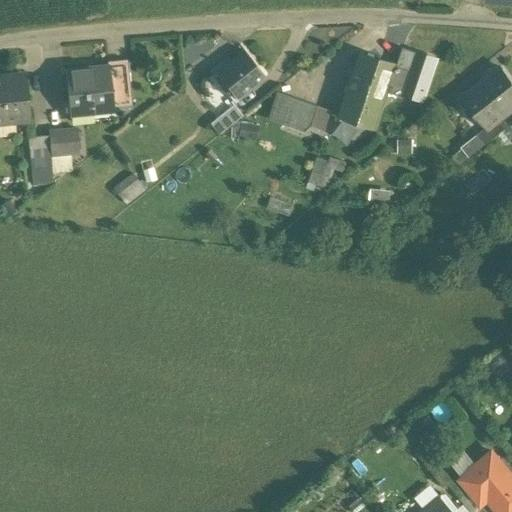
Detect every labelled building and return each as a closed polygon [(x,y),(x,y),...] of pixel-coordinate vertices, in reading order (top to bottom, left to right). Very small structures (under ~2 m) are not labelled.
[(246,51),(217,73),(237,98),(265,75),(246,51)] [(393,65),(360,53),(346,95),(378,106),(393,65)] [(127,59),(108,61),(108,66),(110,66),(114,106),(132,104),(127,59)] [(108,66),(66,70),(70,114),(114,110),(114,106),(110,66),(108,66)] [(511,80),(502,67),(463,98),(478,116),(481,114),(488,124),(486,126),(486,127),(487,128),(501,117),(511,108),(511,80)] [(23,75),(0,77),(0,121),(27,119),(23,75)] [(378,106),(346,95),(339,116),(371,127),(378,106)] [(292,98),(285,120),(297,124),(298,122),(297,121),(304,102),(292,98)] [(317,107),(304,102),(297,121),(298,122),(310,126),(317,107)] [(234,104),(211,123),(219,134),(242,115),(234,104)] [(501,117),(487,128),(486,127),(477,135),(485,145),(508,126),(501,117)] [(49,135),(28,137),(33,184),(53,182),(49,135)] [(308,181),(327,187),(333,167),(342,170),(345,161),(317,152),(308,181)] [(134,174),(115,188),(126,203),(145,189),(134,174)] [(271,197),(267,205),(288,214),(292,205),(271,197)] [(467,448),(450,461),(459,473),(476,460),(467,448)] [(511,511),(511,474),(493,451),(459,480),(469,492),(481,506),(481,505),(488,499),(499,511),(511,511)] [(423,505),(439,491),(430,482),(415,496),(423,505)] [(481,506),(469,492),(460,499),(470,511),(478,511),(484,508),(481,505),(481,506)] [(452,511),(439,497),(421,511),(452,511)]
